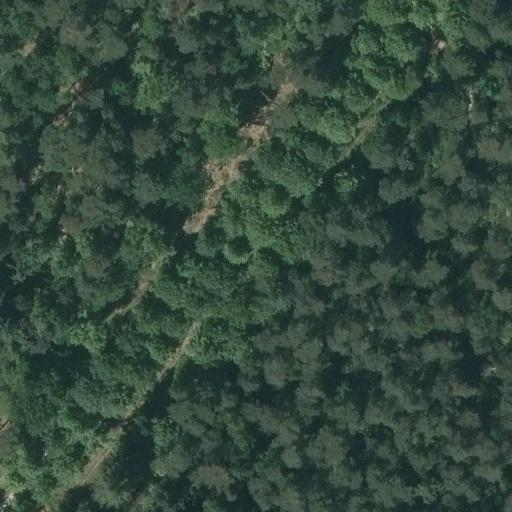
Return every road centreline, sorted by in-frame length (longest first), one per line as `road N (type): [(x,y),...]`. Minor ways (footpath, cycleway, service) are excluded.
road 1 (track): [(397,0),(0,501)]
road 2 (track): [(511,237),(402,0)]
